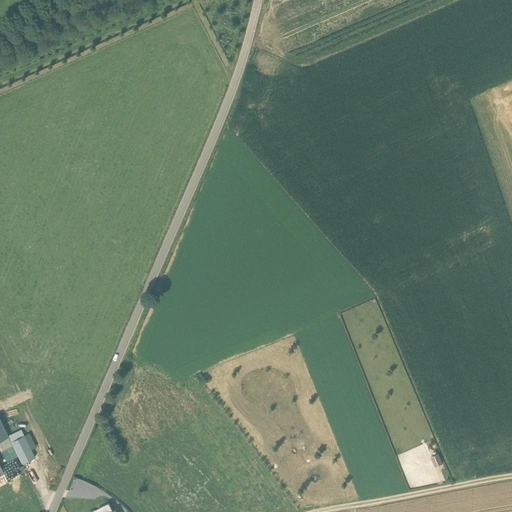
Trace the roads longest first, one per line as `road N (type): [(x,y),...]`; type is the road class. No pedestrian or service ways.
road 1 (unclassified): [(51,511),(228,99),(258,0)]
road 2 (track): [(324,511),(511,477)]
